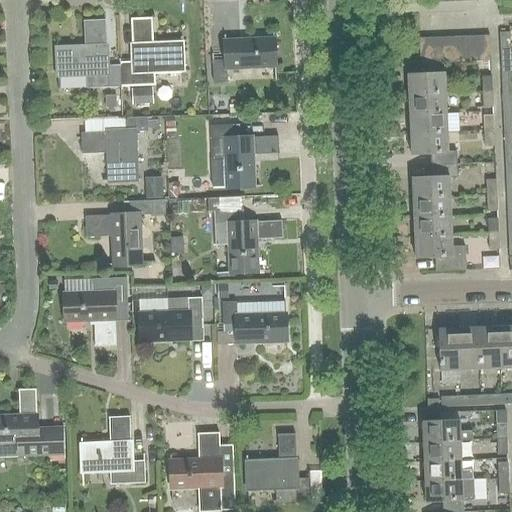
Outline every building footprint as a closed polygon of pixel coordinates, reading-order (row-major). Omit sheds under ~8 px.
[(121,88),(135,87),(155,86),(154,75),(184,74),(182,43),(155,44),(154,20),(132,21),(134,66),(121,66),(121,88)] [(121,88),(121,66),(108,67),(106,21),(85,22),(85,47),(57,48),(58,77),(87,76),(87,89),(121,88)] [(499,33),(499,34),(500,55),(511,54),(510,33),(499,33)] [(466,38),(468,64),(479,63),(478,37),(466,38)] [(479,63),(491,63),(490,37),(478,37),(479,63)] [(443,39),(444,65),(456,64),(455,38),(443,39)] [(455,38),(456,64),(468,64),(466,38),(455,38)] [(229,71),(277,68),(275,39),(226,42),(227,61),(214,62),(215,84),(229,84),(229,71)] [(431,39),(420,40),(419,40),(420,66),(432,65),(431,39)] [(431,39),(432,65),(444,65),(443,39),(431,39)] [(500,55),(501,75),(511,74),(511,54),(500,55)] [(511,86),(511,74),(501,75),(502,95),(511,94),(511,86)] [(406,77),(407,97),(446,96),(446,76),(406,77)] [(482,94),(492,93),(492,77),(482,78),(482,94)] [(132,90),(132,105),(153,104),(153,89),(132,90)] [(483,109),(493,109),(492,93),(482,94),(483,109)] [(511,94),(502,95),(503,115),(511,114),(511,94)] [(105,96),(105,108),(116,108),(116,96),(105,96)] [(447,115),(446,96),(407,97),(408,117),(447,115)] [(504,134),(511,134),(511,114),(503,115),(504,134)] [(408,117),(409,136),(448,135),(447,115),(408,117)] [(166,127),(167,127),(174,127),(175,127),(175,118),(166,118),(166,127)] [(494,132),(493,118),(483,118),(484,133),(494,132)] [(85,135),(81,135),(82,156),(107,155),(108,184),(137,182),(136,134),(149,133),(149,129),(148,121),(148,119),(126,120),(85,121),(85,135)] [(158,121),(148,121),(149,129),(158,129),(158,121)] [(234,127),(211,128),(212,160),(214,187),(225,187),(225,189),(254,188),(253,156),(279,155),(279,138),(235,141),(234,127)] [(494,132),(484,133),(484,149),(495,148),(494,132)] [(455,166),(455,155),(449,155),(448,135),(409,136),(409,157),(429,156),(430,167),(455,166)] [(410,180),(411,200),(451,199),(450,179),(456,179),(455,166),(430,167),(430,180),(410,180)] [(162,178),(145,178),(146,199),(163,198),(163,197),(163,188),(162,178)] [(487,197),(497,197),(496,181),(486,182),(487,197)] [(488,212),(497,212),(497,197),(487,197),(488,212)] [(451,218),(451,199),(411,200),(412,220),(451,218)] [(166,201),(152,202),(129,202),(130,216),(85,217),(86,239),(111,239),(113,267),(142,266),(140,216),(166,215),(166,201)] [(228,245),(229,249),(230,274),(258,273),(257,241),(283,239),(282,222),(238,224),(237,210),(214,212),(216,245),(228,245)] [(412,220),(413,240),(452,238),(451,218),(412,220)] [(498,235),(497,220),(487,221),(488,236),(498,235)] [(498,235),(488,236),(489,252),(499,251),(498,235)] [(184,254),(183,238),(171,238),(172,254),(184,254)] [(453,247),(452,238),(413,240),(414,259),(434,259),(434,273),(464,271),(464,257),(466,257),(465,247),(453,247)] [(189,261),(173,262),(173,279),(190,278),(189,261)] [(89,291),(65,292),(65,295),(66,324),(94,323),(95,348),(117,348),(115,302),(127,302),(126,278),(92,280),(88,280),(89,291)] [(49,290),(58,290),(58,281),(49,281),(49,290)] [(228,299),(228,285),(218,286),(218,299),(228,299)] [(212,297),(212,286),(202,286),(202,297),(212,297)] [(140,314),(141,344),(190,342),(190,322),(203,321),(202,299),(189,299),(168,299),(168,300),(140,300),(140,314)] [(237,327),(237,344),(287,343),(286,314),(237,316),(237,303),(223,304),(224,327),(237,327)] [(511,327),(499,328),(501,370),(511,369),(511,327)] [(501,370),(499,328),(479,329),(481,371),(501,370)] [(479,329),(459,330),(461,372),(481,371),(479,329)] [(461,372),(459,330),(439,331),(440,373),(461,372)] [(0,459),(18,459),(65,456),(64,435),(39,436),(37,392),(20,392),(20,417),(0,418),(0,459)] [(511,394),(502,395),(502,405),(511,404),(511,394)] [(502,405),(502,395),(482,396),(482,406),(502,405)] [(462,407),(462,396),(441,397),(441,408),(462,407)] [(482,396),(462,396),(462,407),(482,406),(482,396)] [(439,400),(429,400),(429,408),(439,408),(439,400)] [(110,442),(81,443),(82,475),(110,473),(111,485),(145,483),(144,461),(131,462),(130,417),(110,418),(110,442)] [(421,444),(461,442),(461,441),(472,440),(472,431),(461,432),(460,423),(420,425),(421,444)] [(507,440),(506,426),(496,426),(497,441),(507,440)] [(234,502),(233,478),(220,478),(218,435),(197,436),(199,461),(171,462),(172,491),(197,490),(198,511),(221,511),(235,511),(234,502)] [(277,504),(311,502),(310,480),(298,481),(296,435),(278,436),(279,461),(247,462),(248,492),(276,491),(277,504)] [(507,440),(497,441),(498,457),(507,457),(507,440)] [(421,444),(422,464),(462,463),(461,442),(421,444)] [(422,464),(423,484),(473,482),(473,470),(462,471),(462,463),(422,464)] [(509,480),(508,465),(498,465),(499,480),(509,480)] [(509,480),(499,480),(499,496),(509,496),(509,480)] [(473,482),(423,484),(423,504),(464,502),(464,500),(474,500),(473,482)]
